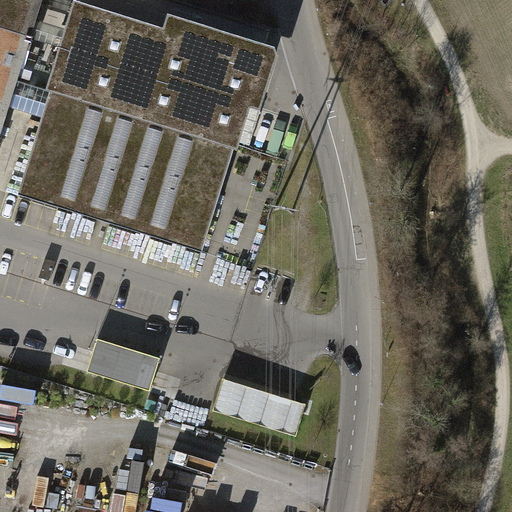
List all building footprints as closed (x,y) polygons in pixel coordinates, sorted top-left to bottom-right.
[(33,0),(0,0),(0,123),(5,125),(10,110),(36,24),(43,3),(33,0)] [(163,37),(73,9),(65,33),(45,98),(49,99),(231,156),(236,158),(250,115),(261,118),(280,58),(167,24),(163,37)] [(65,33),(36,24),(10,110),(42,120),(49,99),(45,98),(65,33)] [(42,120),(18,198),(200,255),(231,156),(49,99),(42,120)] [(97,343),(87,375),(150,394),(160,362),(97,343)] [(223,383),(214,414),(295,439),(304,408),(223,383)] [(124,454),(115,511),(138,511),(146,457),(124,454)]
